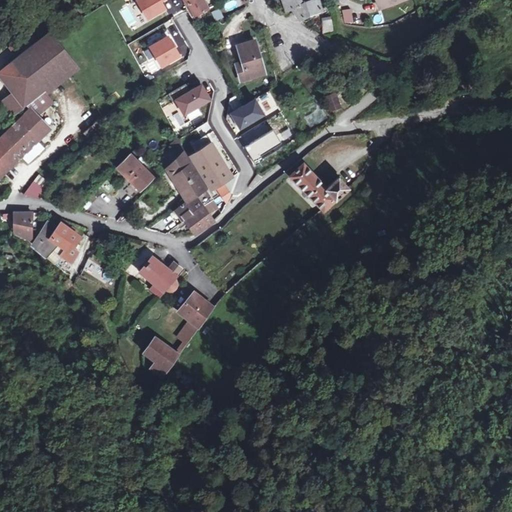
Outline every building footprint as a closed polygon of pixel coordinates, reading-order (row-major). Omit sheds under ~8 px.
[(135,0),(146,18),(162,8),(159,2),(162,0),(135,0)] [(182,0),(185,6),(188,5),(194,16),(208,9),(202,0),(182,0)] [(224,13),(245,5),(243,0),(225,0),(220,2),(224,13)] [(279,0),(284,13),(292,10),(300,20),(320,11),(317,0),(279,0)] [(386,0),(380,0),(377,1),(379,9),(389,5),(386,0)] [(352,8),(341,10),(344,25),(354,23),(352,8)] [(323,35),(333,32),(330,18),(323,19),(323,35)] [(0,76),(13,93),(23,106),(25,105),(32,99),(42,91),(70,69),(74,65),(52,37),(48,33),(14,60),(0,71),(0,76)] [(35,40),(29,33),(18,42),(24,49),(35,40)] [(166,36),(148,46),(159,66),(177,56),(166,36)] [(264,73),(255,40),(238,45),(243,62),(236,64),(240,80),(264,73)] [(208,98),(199,84),(175,99),(183,113),(208,98)] [(335,89),(323,93),(328,109),(341,105),(335,89)] [(32,99),(25,105),(29,110),(35,116),(51,103),(42,91),(32,99)] [(13,114),(23,106),(13,93),(3,101),(13,114)] [(263,115),(254,99),(243,106),(231,113),(239,128),(263,115)] [(35,116),(29,110),(0,138),(0,176),(48,129),(35,116)] [(85,133),(91,140),(102,130),(96,123),(85,133)] [(279,142),(271,129),(243,146),(254,163),(261,159),(259,154),(279,142)] [(223,182),(231,178),(211,143),(212,142),(208,136),(203,140),(206,145),(190,155),(210,190),(223,182)] [(174,142),(183,154),(185,152),(178,139),(174,142)] [(185,152),(183,154),(167,170),(184,197),(177,202),(180,207),(175,211),(183,222),(187,218),(198,233),(214,222),(205,210),(203,207),(204,206),(203,203),(201,204),(196,196),(200,193),(203,198),(209,193),(208,191),(207,188),(185,152)] [(153,177),(130,154),(117,167),(140,190),(153,177)] [(296,182),(333,220),(348,205),(345,203),(355,192),(346,182),(336,192),(311,168),(296,182)] [(34,181),(43,188),(48,182),(39,174),(34,181)] [(43,188),(34,181),(24,194),(39,198),(45,190),(43,188)] [(231,194),(225,185),(217,191),(226,205),(231,194)] [(203,203),(204,202),(202,198),(203,198),(200,193),(196,196),(201,204),(203,203)] [(203,207),(205,210),(214,204),(212,200),(208,202),(207,200),(204,202),(203,203),(204,206),(203,207)] [(31,241),(32,213),(13,213),(15,233),(31,241)] [(51,251),(60,257),(61,255),(71,262),(77,251),(71,247),(78,236),(61,223),(58,228),(50,223),(41,235),(39,234),(31,246),(45,258),(46,257),(51,251)] [(51,251),(46,257),(55,264),(60,257),(51,251)] [(166,290),(167,291),(168,291),(172,290),(175,289),(176,287),(177,284),(175,279),(177,277),(176,276),(182,269),(173,261),(167,269),(152,258),(151,258),(150,259),(151,260),(142,271),(141,270),(140,272),(141,273),(140,273),(141,274),(142,273),(155,284),(150,289),(160,297),(166,290)] [(83,270),(97,278),(103,267),(89,260),(83,270)] [(186,333),(192,337),(212,309),(193,294),(178,312),(193,323),(186,333)] [(192,337),(186,333),(181,340),(186,344),(192,337)] [(155,361),(165,347),(153,338),(143,352),(155,361)] [(178,355),(165,347),(150,367),(163,376),(178,355)]
